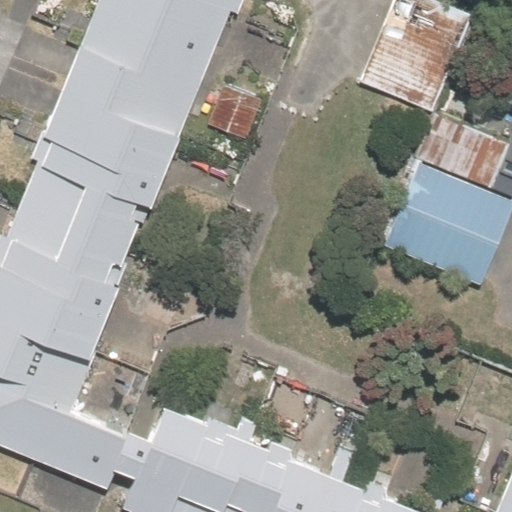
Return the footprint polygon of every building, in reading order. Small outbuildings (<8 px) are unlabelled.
[(80,0),(0,199),(0,442),(96,481),(103,464),(116,430),(123,413),(68,391),(226,0),(80,0)] [(381,0),(352,76),(427,105),(465,9),(442,0),(381,0)] [(260,88),(219,71),(196,128),(237,145),(260,88)] [(411,154),(483,182),(500,138),(424,107),(406,152),(411,154)] [(511,108),(500,138),(483,182),(509,192),(511,193),(511,108)] [(483,182),(411,154),(378,238),(476,276),(509,192),(483,182)] [(430,511),(199,419),(150,399),(134,437),(120,471),(116,482),(108,501),(134,511),(160,511),(165,502),(190,511),(430,511)] [(134,437),(116,430),(103,464),(120,471),(134,437)] [(511,511),(511,440),(482,511),(511,511)]
